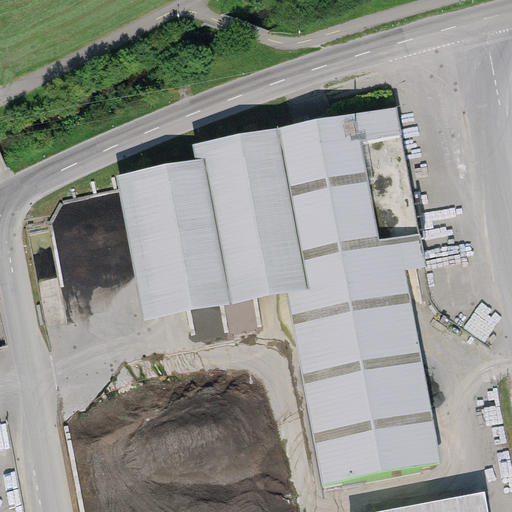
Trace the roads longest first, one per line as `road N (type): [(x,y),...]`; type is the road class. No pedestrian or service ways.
road 1 (unclassified): [(511,12),(267,85),(0,199)]
road 2 (residential): [(0,205),(59,511)]
road 3 (track): [(0,98),(181,7)]
